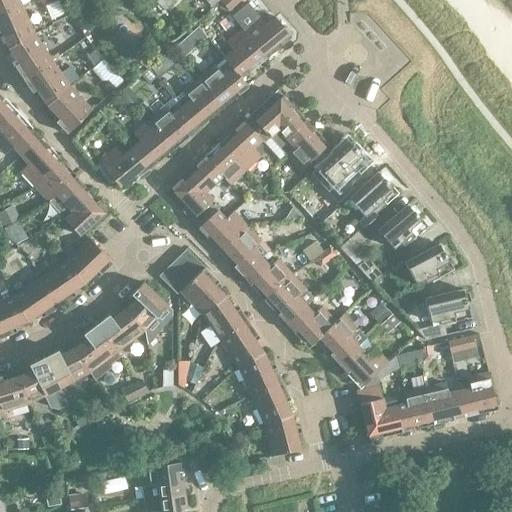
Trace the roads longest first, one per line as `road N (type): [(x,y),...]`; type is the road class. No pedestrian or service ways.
road 1 (residential): [(511,417),(475,257),(312,63)]
road 2 (residential): [(218,511),(217,497),(242,489),(511,419)]
road 3 (residential): [(0,358),(34,347),(88,312),(143,257),(131,215)]
